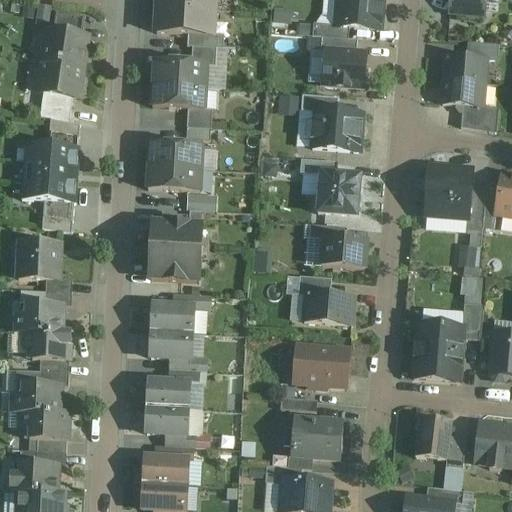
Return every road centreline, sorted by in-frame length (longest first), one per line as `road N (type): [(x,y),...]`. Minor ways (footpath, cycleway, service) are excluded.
road 1 (residential): [(129,3),(105,511)]
road 2 (residential): [(381,398),(403,130)]
road 3 (residential): [(381,398),(511,413)]
road 4 (residential): [(403,130),(415,0)]
